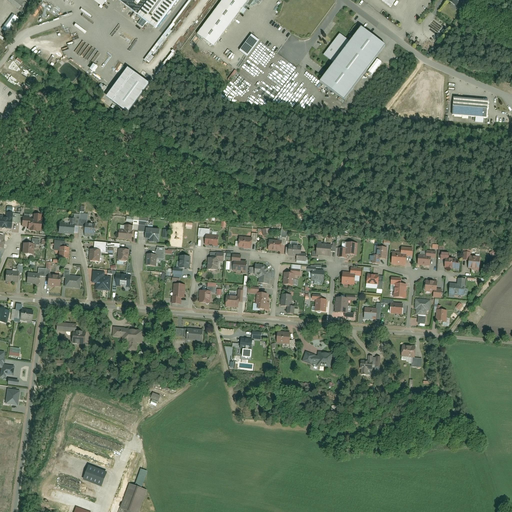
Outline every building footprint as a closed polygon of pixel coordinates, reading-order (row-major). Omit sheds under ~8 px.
[(23,0),(8,0),(21,9),(26,1),(23,0)] [(89,0),(101,9),(107,0),(114,0),(156,31),(178,0),(89,0)] [(223,0),(197,35),(214,48),(250,0),(223,0)] [(6,14),(1,21),(11,28),(16,21),(6,14)] [(323,56),(334,65),(319,83),(343,101),(384,48),(360,30),(350,43),(339,35),(323,56)] [(487,101),(454,99),(453,116),(486,119),(487,101)] [(0,227),(11,229),(12,214),(7,213),(7,219),(2,218),(3,217),(0,216),(0,227)] [(22,220),(21,228),(28,228),(28,230),(40,230),(41,215),(33,214),(32,221),(22,220)] [(73,223),(58,223),(58,234),(73,233),(73,223)] [(85,225),(84,235),(96,236),(96,226),(85,225)] [(118,226),(118,238),(132,239),(133,226),(118,226)] [(145,234),(145,238),(160,239),(160,228),(146,228),(145,234)] [(199,238),(205,238),(205,246),(218,246),(218,236),(210,236),(210,229),(199,229),(199,238)] [(251,237),(239,236),(238,248),(251,248),(251,237)] [(31,238),(31,244),(22,243),(22,255),(32,255),(32,245),(38,245),(38,238),(31,238)] [(281,241),(269,241),(268,251),(281,251),(281,241)] [(317,245),(317,252),(312,251),(312,257),(318,258),(319,255),(330,256),(331,246),(317,245)] [(346,256),(357,256),(357,245),(346,245),(346,249),(338,249),(338,258),(346,258),(346,256)] [(59,258),(69,258),(68,246),(59,247),(59,258)] [(290,246),(289,255),(297,256),(300,256),(300,254),(301,247),(290,246)] [(380,264),(380,260),(386,260),(386,248),(376,248),(376,257),(370,257),(370,262),(376,262),(376,264),(380,264)] [(406,265),(407,258),(411,258),(412,249),(401,248),(400,255),(393,255),(393,264),(406,265)] [(88,250),(87,263),(99,263),(99,250),(88,250)] [(117,261),(128,261),(129,250),(118,250),(117,261)] [(155,260),(165,260),(165,251),(155,251),(155,254),(155,260)] [(436,253),(427,253),(427,256),(419,256),(418,266),(429,267),(429,259),(436,260),(436,253)] [(463,253),(463,260),(468,260),(468,269),(480,270),(481,259),(470,258),(470,253),(463,253)] [(146,254),(146,267),(155,267),(155,260),(155,254),(146,254)] [(297,256),(296,263),(308,264),(308,258),(305,258),(306,255),(300,254),(300,256),(297,256)] [(455,261),(448,261),(449,255),(441,254),(441,261),(445,261),(444,269),(455,269),(455,261)] [(178,270),(189,271),(191,257),(180,256),(178,270)] [(207,258),(206,271),(218,271),(218,259),(216,259),(207,258)] [(239,262),(232,262),(232,274),(246,274),(246,262),(239,262)] [(260,285),(269,285),(269,274),(263,266),(255,266),(254,278),(260,278),(260,285)] [(293,287),(293,276),(299,276),(299,269),(291,268),(290,274),(283,273),(283,286),(293,287)] [(350,269),(350,275),(342,275),(341,285),(355,286),(355,280),(360,280),(361,270),(350,269)] [(321,286),(321,282),(324,282),(324,273),(315,273),(315,270),(307,270),(307,276),(311,276),(311,281),(315,282),(315,286),(321,286)] [(5,271),(5,283),(17,284),(18,272),(5,271)] [(104,272),(93,272),(93,283),(96,283),(96,292),(110,292),(110,278),(104,278),(104,272)] [(130,274),(116,274),(115,287),(129,287),(130,274)] [(27,275),(26,285),(39,286),(39,275),(27,275)] [(66,276),(65,289),(79,290),(80,277),(66,276)] [(367,276),(366,287),(378,287),(378,276),(367,276)] [(47,277),(47,287),(60,287),(60,277),(47,277)] [(449,286),(450,299),(465,298),(464,279),(458,280),(458,286),(449,286)] [(426,282),(426,292),(436,293),(437,283),(426,282)] [(393,298),(405,299),(406,285),(400,285),(394,285),(393,298)] [(181,303),(181,297),(185,297),(185,286),(174,286),(174,294),(172,294),(172,303),(181,303)] [(206,286),(206,292),(199,291),(199,304),(210,304),(210,293),(215,293),(216,286),(206,286)] [(249,288),(249,295),(251,296),(251,299),(258,299),(257,304),(267,305),(267,293),(258,293),(258,288),(249,288)] [(238,302),(244,302),(244,290),(238,289),(238,295),(225,295),(225,308),(238,308),(238,302)] [(281,294),(281,306),(290,306),(290,294),(281,294)] [(348,300),(348,299),(346,299),(337,298),(336,313),(345,313),(346,314),(347,313),(348,300)] [(315,313),(325,313),(325,300),(320,300),(315,300),(315,302),(315,313)] [(431,301),(416,301),(415,311),(418,311),(418,317),(419,317),(426,317),(427,311),(431,311),(431,301)] [(403,305),(390,305),(390,315),(403,315),(403,305)] [(0,322),(7,324),(10,310),(0,308),(0,322)] [(19,310),(19,321),(32,321),(32,311),(19,310)] [(365,310),(364,319),(376,320),(376,310),(365,310)] [(443,322),(447,322),(447,319),(447,312),(438,311),(438,322),(443,322)] [(75,324),(56,322),(55,331),(72,332),(71,343),(86,344),(87,332),(75,332),(75,324)] [(144,331),(114,328),(113,337),(121,338),(121,343),(128,343),(127,352),(137,353),(137,345),(143,345),(144,331)] [(186,328),(186,340),(203,341),(203,329),(186,328)] [(276,332),(276,345),(282,345),(282,348),(288,348),(289,332),(276,332)] [(239,339),(239,350),(251,351),(252,339),(239,339)] [(402,346),(402,362),(414,362),(414,346),(402,346)] [(9,356),(19,357),(20,349),(10,348),(9,356)] [(7,376),(13,377),(14,367),(4,365),(5,359),(3,359),(4,353),(0,352),(0,368),(1,369),(0,375),(0,377),(6,379),(7,376)] [(316,365),(332,366),(332,352),(317,352),(316,365)] [(367,375),(367,369),(372,370),(372,363),(372,357),(369,357),(368,362),(361,362),(360,369),(362,369),(361,375),(367,375)] [(6,404),(17,406),(19,392),(8,390),(6,404)] [(158,403),(161,396),(153,393),(150,400),(158,403)] [(87,465),(82,481),(100,488),(106,472),(87,465)] [(141,470),(135,485),(142,488),(148,473),(141,470)] [(130,486),(119,511),(139,511),(147,492),(130,486)]
